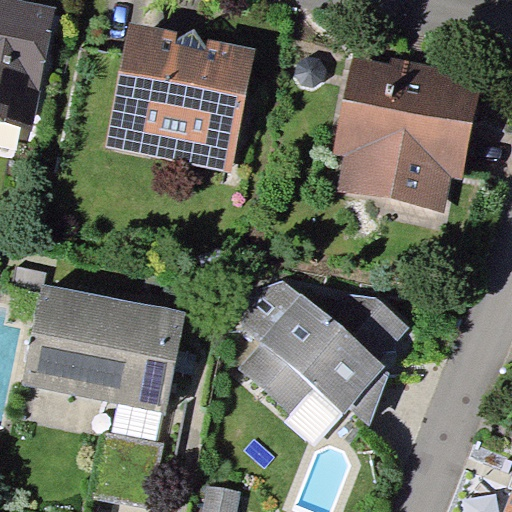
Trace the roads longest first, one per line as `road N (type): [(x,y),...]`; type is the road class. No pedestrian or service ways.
road 1 (residential): [(407,511),(511,254)]
road 2 (residential): [(511,39),(324,0)]
